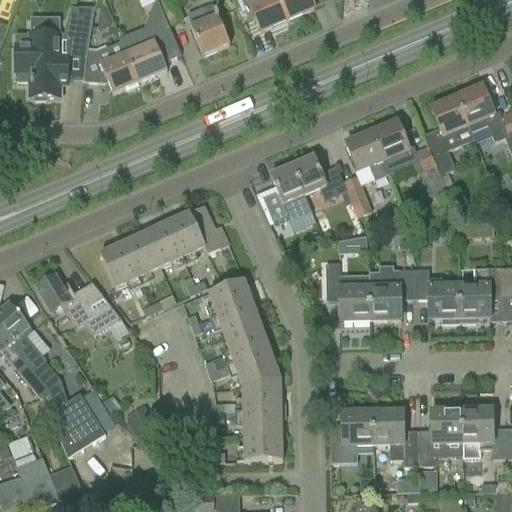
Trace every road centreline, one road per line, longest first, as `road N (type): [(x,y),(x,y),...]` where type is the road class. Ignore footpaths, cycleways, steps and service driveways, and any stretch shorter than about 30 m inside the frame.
road 1 (secondary): [(0,221),(511,5)]
road 2 (residential): [(389,16),(104,135),(0,135)]
road 3 (residential): [(227,165),(511,45)]
road 4 (residential): [(0,260),(227,165)]
road 5 (residential): [(303,369),(295,325),(227,165)]
road 6 (residential): [(511,361),(303,369)]
road 7 (residential): [(308,511),(303,369)]
